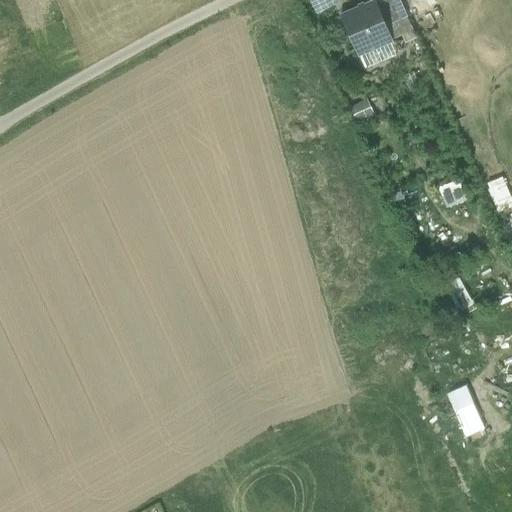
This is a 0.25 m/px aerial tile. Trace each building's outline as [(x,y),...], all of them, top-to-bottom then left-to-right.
[(373,0),(375,3),(385,27),(398,21),(407,17),(399,0),(373,0)] [(375,3),(343,17),(358,55),(391,41),(385,27),(375,3)] [(416,40),(407,17),(398,21),(407,43),(416,40)] [(477,298),(449,313),(455,324),(482,308),(477,298)] [(460,437),(481,431),(467,384),(447,391),(460,437)] [(456,511),(410,404),(275,462),(296,511),(456,511)]
